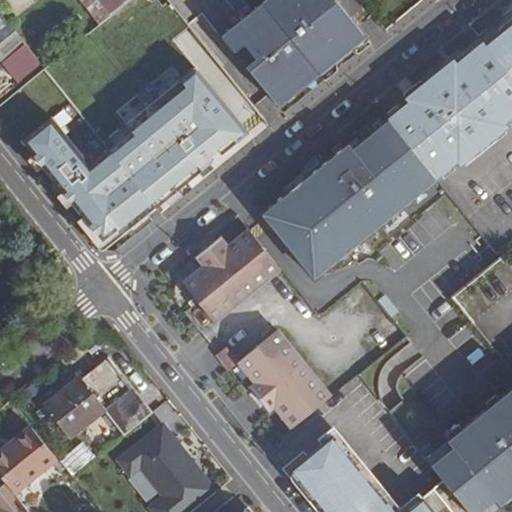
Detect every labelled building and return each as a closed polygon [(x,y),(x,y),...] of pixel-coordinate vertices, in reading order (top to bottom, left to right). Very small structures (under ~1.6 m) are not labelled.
[(79,0),(100,25),(109,18),(130,0),(79,0)] [(266,0),(263,3),(320,73),(364,37),(334,0),(266,0)] [(263,3),(221,37),(234,53),(243,45),(255,59),(245,67),(278,107),(320,73),(263,3)] [(511,24),(511,26),(486,47),(511,78),(511,20),(511,22),(511,24)] [(0,46),(0,56),(5,62),(3,64),(19,83),(41,65),(16,34),(0,46)] [(483,44),(480,39),(454,61),(457,64),(483,44)] [(454,61),(433,78),(484,142),(506,124),(511,118),(511,78),(486,47),(483,44),(457,64),(454,61)] [(46,70),(27,85),(34,94),(38,91),(48,101),(61,90),(46,70)] [(240,136),(192,75),(179,86),(183,90),(128,134),(131,138),(105,158),(146,209),(240,136)] [(415,112),(415,120),(453,168),(456,164),(484,142),(433,78),(406,100),(409,104),(415,112)] [(48,101),(38,91),(34,94),(15,109),(24,120),(48,101)] [(388,122),(436,181),(453,168),(415,120),(415,112),(409,104),(388,121),(388,122)] [(349,145),(337,155),(390,220),(437,182),(436,181),(388,122),(353,151),(349,145)] [(509,128),(506,124),(484,142),(487,146),(509,128)] [(146,209),(105,158),(86,173),(47,125),(22,144),(101,244),(146,209)] [(487,146),(484,142),(456,164),(460,168),(487,146)] [(337,155),(290,193),(343,258),(390,220),(337,155)] [(290,193),(263,215),(316,281),(343,258),(290,193)] [(184,284),(215,322),(280,269),(249,231),(228,247),(222,239),(197,259),(204,267),(184,284)] [(270,412),(276,408),(293,428),(331,397),(277,331),(239,363),(256,384),(251,388),(270,412)] [(71,438),(105,413),(124,437),(153,414),(110,359),(81,380),(76,375),(58,389),(61,393),(46,405),(71,438)] [(31,427),(0,452),(0,476),(14,494),(56,460),(31,427)] [(157,440),(165,451),(142,470),(166,501),(202,473),(169,431),(157,440)] [(333,436),(290,470),(323,511),(350,511),(377,490),(333,436)] [(72,477),(94,457),(81,442),(59,462),(72,477)] [(467,511),(442,482),(404,511),(394,511),(377,490),(350,511),(467,511)] [(28,511),(7,486),(0,491),(0,511),(28,511)]
